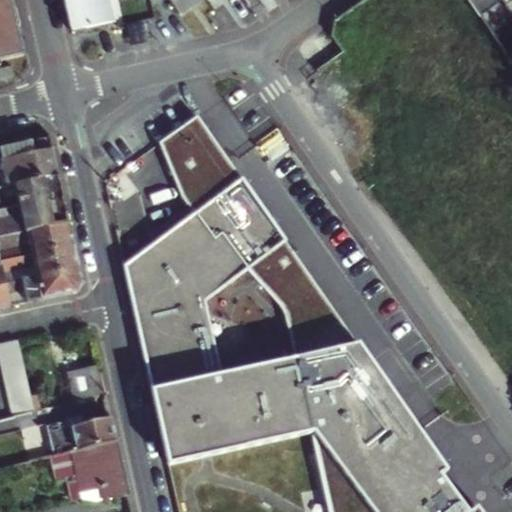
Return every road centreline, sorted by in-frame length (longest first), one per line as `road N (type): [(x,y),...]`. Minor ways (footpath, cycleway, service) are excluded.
road 1 (residential): [(511,428),(250,48)]
road 2 (residential): [(81,172),(250,48)]
road 3 (residential): [(106,300),(154,497)]
road 4 (residential): [(81,172),(106,300)]
